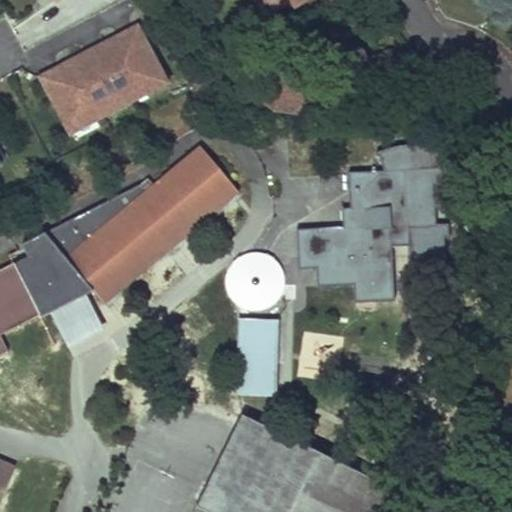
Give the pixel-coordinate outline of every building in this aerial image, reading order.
[(259,0),(268,14),(289,0),(293,0),(297,5),(305,0),(259,0)] [(54,87),(144,37),(137,26),(122,34),(63,66),(47,75),(54,87)] [(337,32),(277,57),(259,98),(277,113),(298,114),(304,100),(297,83),(308,57),(319,53),(327,55),(332,73),(330,80),(349,88),(350,86),(362,92),(378,86),(382,87),(385,92),(404,83),(392,50),(367,60),(364,53),(347,45),(348,35),(337,32)] [(73,122),(163,71),(144,37),(54,87),(73,122)] [(330,80),(328,85),(347,94),(349,88),(330,80)] [(0,348),(4,346),(0,338),(0,323),(35,306),(40,315),(51,310),(88,291),(94,288),(110,295),(245,182),(208,138),(147,188),(134,182),(15,243),(24,259),(0,271),(0,348)] [(369,174),(351,175),(353,211),(354,229),(346,230),(299,232),(302,269),(319,268),(320,286),(356,284),(357,302),(395,300),(392,246),(410,245),(409,228),(435,227),(434,209),(463,208),(462,169),(406,172),(388,173),(369,174)] [(353,211),(344,211),(346,230),(354,229),(353,211)] [(88,291),(51,310),(67,340),(104,322),(88,291)] [(35,306),(0,323),(0,335),(40,315),(35,306)] [(277,395),(280,317),(239,315),(236,394),(277,395)] [(388,511),(398,494),(242,418),(198,507),(207,511),(388,511)] [(0,463),(0,496),(13,469),(0,463)]
